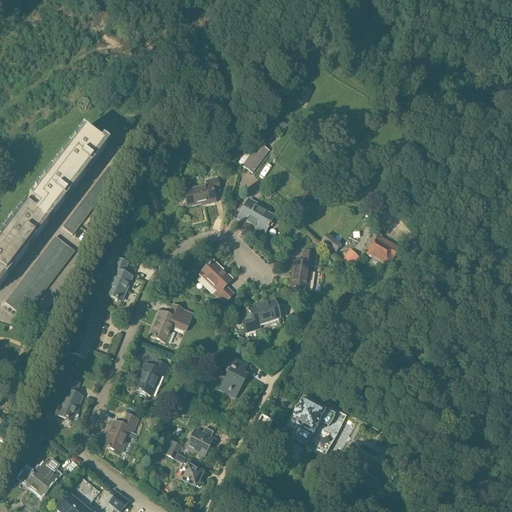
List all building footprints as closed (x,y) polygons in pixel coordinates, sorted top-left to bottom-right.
[(299,87),(293,102),(303,106),(309,92),(299,87)] [(280,120),(271,128),(277,135),(286,128),(280,120)] [(0,286),(108,146),(102,142),(99,145),(82,131),(31,197),(29,196),(19,209),(21,210),(0,237),(0,286)] [(258,145),(241,167),(252,175),(269,153),(258,145)] [(115,181),(119,176),(109,168),(105,173),(115,181)] [(101,177),(112,185),(115,181),(105,173),(101,177)] [(101,177),(98,182),(108,190),(112,185),(101,177)] [(201,207),(216,204),(213,192),(219,191),(217,180),(205,182),(206,186),(183,192),(187,209),(201,205),(201,207)] [(98,182),(94,187),(105,195),(108,190),(98,182)] [(101,199),(105,195),(94,187),(91,191),(101,199)] [(309,188),(293,207),(299,213),(315,194),(309,188)] [(91,191),(87,196),(97,204),(101,199),(91,191)] [(87,196),(83,201),(94,209),(97,204),(87,196)] [(263,236),(274,218),(266,214),(268,211),(249,200),(237,221),(263,236)] [(83,201),(80,205),(90,213),(94,209),(83,201)] [(80,205),(76,210),(87,218),(90,213),(80,205)] [(76,210),(73,215),(83,223),(87,218),(76,210)] [(73,215),(69,219),(79,227),(83,223),(73,215)] [(69,219),(65,224),(76,232),(79,227),(69,219)] [(65,224),(62,229),(72,237),(76,232),(65,224)] [(389,267),(400,249),(382,239),(383,237),(377,234),(373,240),(374,241),(371,245),(373,246),(368,255),(373,258),(374,257),(387,265),(389,267)] [(328,235),(322,243),(336,254),(342,246),(328,235)] [(61,251),(65,246),(55,238),(51,243),(61,251)] [(102,241),(99,248),(105,250),(108,243),(102,241)] [(61,251),(51,243),(48,248),(58,255),(61,251)] [(61,251),(71,258),(75,254),(65,246),(61,251)] [(58,255),(48,248),(44,252),(54,260),(58,255)] [(350,250),(340,262),(349,270),(359,258),(350,250)] [(67,263),(68,263),(71,258),(61,251),(58,255),(67,263)] [(54,260),(44,252),(41,257),(50,265),(54,260)] [(315,269),(317,255),(304,253),(302,264),(293,262),(290,282),(292,282),(291,291),(308,294),(312,269),(315,269)] [(58,255),(54,260),(64,267),(67,263),(58,255)] [(41,257),(37,262),(47,269),(50,265),(41,257)] [(123,275),(128,265),(115,259),(110,273),(113,274),(108,273),(99,293),(104,295),(104,296),(122,304),(132,279),(123,275)] [(50,265),(60,272),(64,268),(64,267),(54,260),(50,265)] [(37,262),(33,267),(43,274),(47,269),(37,262)] [(224,306),(234,296),(226,288),(232,281),(213,262),(199,276),(216,293),(214,295),(224,306)] [(47,269),(57,277),(60,272),(50,265),(47,269)] [(33,267),(30,271),(40,279),(43,274),(33,267)] [(43,274),(53,282),(57,277),(47,269),(43,274)] [(30,271),(26,276),(36,283),(40,279),(30,271)] [(40,279),(50,286),(53,282),(43,274),(40,279)] [(36,283),(26,276),(23,281),(32,288),(36,283)] [(40,279),(36,283),(46,291),(50,286),(40,279)] [(23,281),(19,285),(29,293),(32,288),(23,281)] [(32,288),(42,296),(46,291),(36,283),(32,288)] [(19,285),(15,290),(25,298),(29,293),(19,285)] [(32,288),(29,293),(39,300),(42,296),(32,288)] [(15,290),(12,295),(22,302),(25,298),(15,290)] [(29,293),(25,298),(35,305),(39,300),(29,293)] [(12,295),(8,300),(18,307),(22,302),(12,295)] [(25,298),(22,302),(31,310),(35,305),(25,298)] [(8,300),(5,304),(14,312),(18,307),(8,300)] [(22,302),(18,307),(28,315),(31,310),(22,302)] [(245,335),(260,330),(259,327),(280,321),(274,302),(248,309),(248,310),(245,311),(246,312),(241,319),(243,323),(242,323),(245,335)] [(18,307),(14,312),(24,319),(28,315),(18,307)] [(185,334),(192,315),(172,307),(167,317),(158,313),(148,338),(166,346),(173,329),(185,334)] [(81,325),(68,354),(84,361),(88,352),(90,348),(91,348),(97,335),(91,333),(94,327),(95,327),(98,319),(99,316),(84,309),(78,324),(81,325)] [(221,310),(217,314),(221,319),(225,314),(221,310)] [(234,400),(247,377),(243,375),(247,368),(233,361),(226,373),(228,374),(219,392),(234,400)] [(144,366),(134,391),(139,393),(146,396),(152,398),(161,377),(164,378),(168,369),(155,363),(153,370),(144,366)] [(71,423),(81,399),(75,396),(79,385),(66,380),(59,397),(63,399),(55,416),(71,423)] [(303,401),(291,422),(299,427),(295,434),(310,442),(313,435),(314,435),(320,438),(314,448),(327,454),(347,418),(328,407),(325,413),(303,401)] [(113,423),(102,448),(120,456),(121,455),(125,457),(130,446),(125,444),(129,434),(133,436),(139,422),(125,416),(121,426),(113,423)] [(265,433),(271,421),(261,417),(255,428),(265,433)] [(211,439),(214,434),(206,430),(203,435),(195,431),(185,449),(204,459),(214,440),(211,439)] [(164,447),(163,449),(177,456),(181,448),(167,441),(166,443),(164,447)] [(286,461),(293,449),(282,442),(275,455),(286,461)] [(174,462),(177,456),(163,449),(160,454),(174,462)] [(26,473),(19,480),(25,485),(41,498),(58,477),(54,474),(60,468),(51,461),(49,464),(47,462),(44,466),(39,472),(38,470),(32,478),(32,477),(26,473)] [(186,466),(179,480),(195,489),(195,488),(197,489),(199,489),(202,488),(203,486),(203,483),(201,482),(199,481),(202,474),(186,466)] [(68,496),(56,511),(92,511),(94,510),(90,506),(99,494),(80,479),(67,495),(68,496)] [(114,498),(108,505),(117,511),(121,511),(128,505),(112,491),(110,494),(114,498)]
